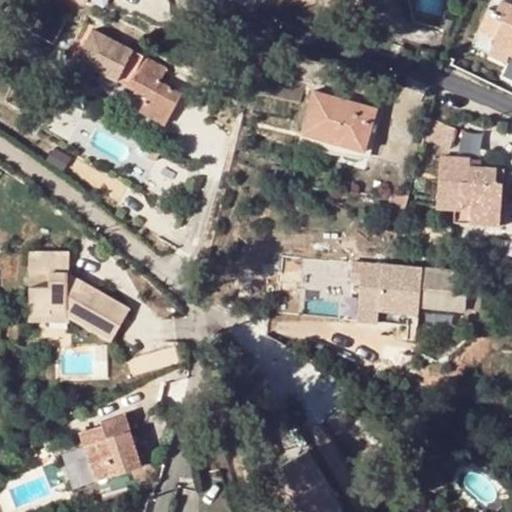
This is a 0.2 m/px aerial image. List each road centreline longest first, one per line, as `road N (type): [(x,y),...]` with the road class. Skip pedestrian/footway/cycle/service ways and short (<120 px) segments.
road 1 (residential): [(365,511),(120,232),(0,144)]
road 2 (unclassified): [(511,120),(230,0)]
road 3 (unknown): [(201,328),(161,511)]
